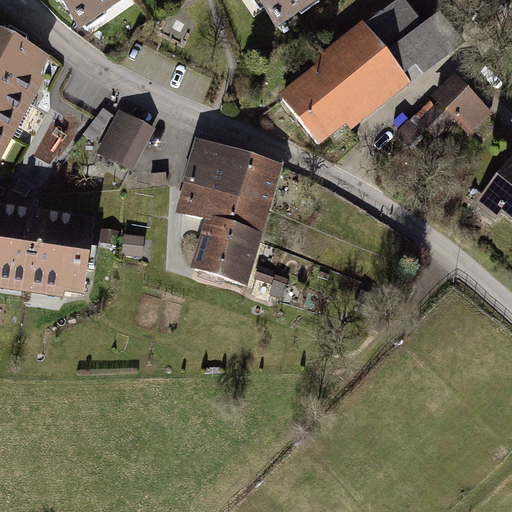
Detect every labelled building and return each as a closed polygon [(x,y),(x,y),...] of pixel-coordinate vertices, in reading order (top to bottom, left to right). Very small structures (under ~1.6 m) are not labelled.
[(58,0),(81,32),(127,0),(58,0)] [(256,0),(277,30),(321,0),(256,0)] [(279,94),(323,150),(410,81),(366,25),(279,94)] [(0,163),(55,62),(0,32),(0,163)] [(453,77),(432,99),(469,136),(491,114),(453,77)] [(452,125),(430,103),(397,136),(411,150),(427,133),(436,141),(452,125)] [(120,110),(96,154),(132,174),(157,130),(120,110)] [(198,142),(185,187),(272,213),(285,167),(198,142)] [(511,160),(478,204),(498,219),(504,212),(511,218),(511,160)] [(185,187),(177,217),(204,225),(263,242),(272,213),(185,187)] [(92,230),(0,214),(0,291),(80,304),(92,230)] [(204,225),(191,272),(247,288),(263,242),(204,225)]
